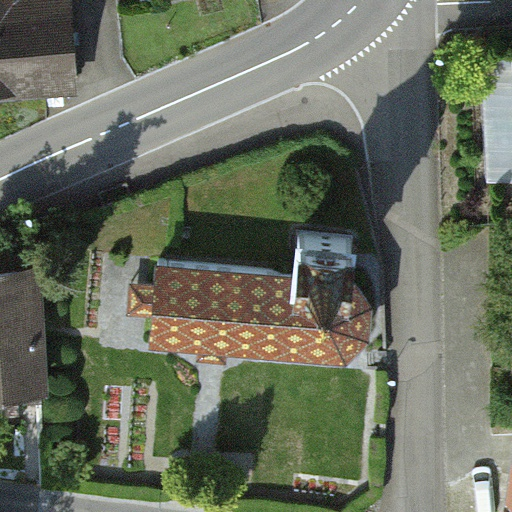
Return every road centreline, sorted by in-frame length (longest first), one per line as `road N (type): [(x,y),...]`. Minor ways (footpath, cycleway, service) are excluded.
road 1 (residential): [(417,511),(412,216),(382,41),(367,0)]
road 2 (tertiary): [(0,183),(294,55),(364,0)]
road 3 (residential): [(389,0),(511,2)]
